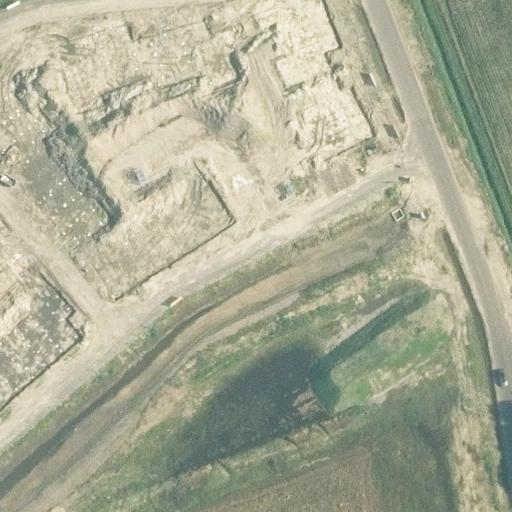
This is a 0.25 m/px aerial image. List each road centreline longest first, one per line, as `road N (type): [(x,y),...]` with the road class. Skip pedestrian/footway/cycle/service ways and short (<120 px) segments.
road 1 (residential): [(118,331),(173,288),(293,220),(435,156)]
road 2 (residential): [(498,347),(266,446),(203,511)]
road 3 (tertiary): [(435,156),(489,297),(498,347)]
road 4 (residential): [(0,198),(118,331)]
road 5 (tertiary): [(374,0),(435,156)]
road 6 (residential): [(0,440),(118,331)]
road 7 (residential): [(127,0),(29,11),(0,28)]
